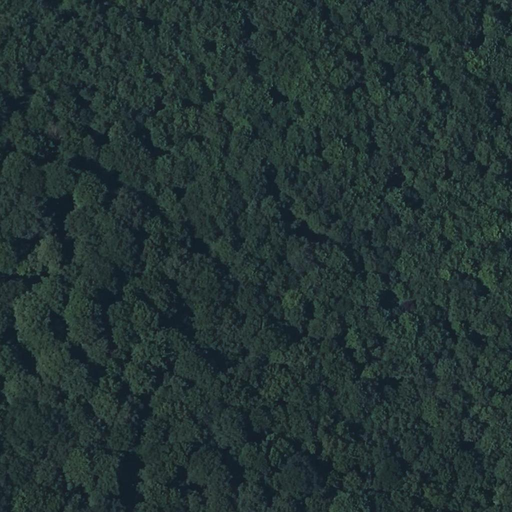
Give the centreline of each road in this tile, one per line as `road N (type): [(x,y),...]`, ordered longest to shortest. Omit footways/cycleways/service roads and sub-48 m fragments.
road 1 (track): [(276,305),(511,504)]
road 2 (track): [(0,22),(118,0)]
